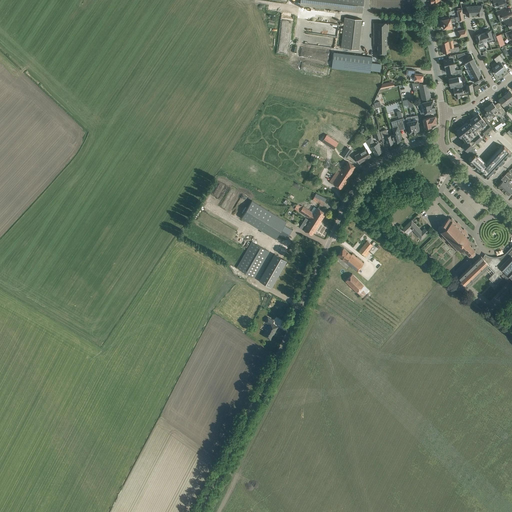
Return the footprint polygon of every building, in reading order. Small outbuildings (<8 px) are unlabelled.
[(300,0),(300,5),(363,12),(363,0),(300,0)] [(492,0),(494,5),(494,6),(495,7),(496,8),(500,6),(500,9),(504,7),(506,6),(505,4),(506,4),(504,0),(492,0)] [(500,9),(499,9),(496,11),(498,17),(502,15),(503,18),(504,20),(507,19),(511,17),(510,15),(511,14),(511,12),(510,8),(505,10),(504,7),(500,9)] [(446,28),(447,29),(452,28),(451,22),(459,20),(459,22),(464,21),(461,9),(456,10),(458,16),(454,17),(451,17),(451,18),(450,18),(444,19),(443,19),(442,19),(442,20),(443,28),(446,28)] [(362,19),(344,17),(341,43),(341,47),(358,49),(359,37),(362,19)] [(507,19),(504,20),(502,21),(504,25),(507,24),(509,28),(511,26),(511,20),(511,17),(507,19)] [(373,46),(377,45),(377,53),(386,53),(386,45),(388,45),(388,22),(373,22),(373,46)] [(485,32),(488,40),(489,42),(494,40),(492,34),(490,30),(485,32)] [(475,35),(478,46),(484,44),(483,42),(480,34),(480,33),(475,35)] [(501,34),(496,36),(500,46),(505,44),(501,34)] [(452,40),(445,41),(441,42),(443,53),(450,51),(455,50),(456,51),(460,51),(458,46),(453,47),(452,40)] [(333,52),(331,68),(370,72),(372,57),(333,52)] [(465,64),(474,59),(471,54),(463,58),(465,64)] [(449,59),(443,60),(445,66),(454,64),(453,58),(455,58),(455,55),(449,56),(449,59)] [(502,59),(499,55),(493,59),(498,64),(492,68),(497,74),(502,71),(501,70),(505,68),(499,61),(502,59)] [(468,68),(476,64),(473,60),(474,59),(465,64),(468,68)] [(454,64),(445,66),(446,72),(452,71),(452,74),(458,73),(458,70),(455,70),(454,64)] [(470,73),(478,69),(476,64),(468,68),(470,73)] [(410,80),(422,81),(423,74),(415,73),(415,70),(407,69),(406,75),(409,75),(409,76),(410,76),(410,80)] [(473,78),(481,74),(478,69),(470,73),(473,78)] [(484,79),(481,74),(473,78),(476,83),(484,79)] [(458,76),(448,78),(450,85),(456,84),(456,87),(462,85),(462,82),(459,83),(458,76)] [(420,88),(422,100),(430,98),(428,88),(427,84),(412,83),(413,89),(420,88)] [(474,92),(472,84),(466,85),(466,89),(462,90),(462,87),(453,88),(455,95),(456,98),(460,97),(460,95),(468,94),(468,93),(474,92)] [(506,103),(509,101),(504,95),(499,99),(503,105),(504,105),(506,109),(509,107),(506,103)] [(491,109),(494,113),(498,110),(501,114),(505,111),(498,102),(494,105),(492,102),(490,103),(489,102),(487,103),(491,108),(491,109)] [(491,108),(487,103),(485,105),(487,106),(484,108),(485,109),(483,111),(490,120),(496,115),(494,113),(491,109),(491,108)] [(465,141),(462,144),(467,150),(473,145),(472,144),(476,141),(477,142),(482,137),(481,136),(477,131),(475,130),(485,122),(478,113),(470,119),(471,121),(468,123),(467,122),(459,128),(460,129),(457,131),(461,137),(462,136),(465,141)] [(417,115),(411,116),(411,118),(414,131),(419,130),(417,120),(418,119),(417,115)] [(411,116),(406,117),(406,119),(407,121),(407,123),(409,132),(414,131),(412,120),(411,118),(411,116)] [(485,116),(483,117),(489,126),(490,125),(490,126),(483,133),(484,134),(481,136),(482,137),(493,127),(485,116)] [(394,134),(391,135),(394,143),(394,142),(394,143),(398,142),(398,141),(400,141),(399,137),(401,137),(398,129),(399,128),(400,129),(406,127),(403,118),(391,122),(393,127),(392,128),(394,134)] [(501,123),(494,126),(496,129),(505,124),(501,118),(499,119),(501,123)] [(394,143),(391,135),(388,136),(386,129),(380,131),(382,138),(385,137),(387,145),(394,143)] [(330,136),(325,143),(334,149),(338,142),(330,136)] [(373,150),(375,155),(382,151),(379,146),(380,146),(378,143),(377,143),(376,141),(374,142),(371,137),(365,141),(371,151),(373,150)] [(472,158),(469,161),(472,164),(475,167),(476,167),(479,170),(480,169),(482,172),(481,173),(483,174),(486,178),(487,177),(487,178),(490,174),(495,168),(495,169),(499,165),(504,159),(508,155),(507,155),(510,152),(504,146),(486,165),(476,156),(477,155),(476,153),(471,157),(472,158)] [(352,150),(347,147),(341,155),(346,158),(352,150)] [(371,156),(368,152),(366,149),(355,155),(359,163),(371,156)] [(355,166),(351,163),(348,161),(343,169),(339,167),(330,181),(341,189),(350,176),(349,175),(355,166)] [(498,186),(503,190),(510,183),(507,181),(511,176),(508,172),(501,179),(503,181),(498,186)] [(511,185),(510,183),(503,190),(508,195),(511,190),(511,188),(511,187),(511,185)] [(291,187),(288,193),(295,197),(298,191),(291,187)] [(286,221),(252,200),(241,217),(276,238),(279,233),(284,225),(286,221)] [(321,220),(326,213),(317,207),(314,213),(303,206),(300,211),(311,218),(313,215),(321,220)] [(202,214),(200,218),(218,227),(220,223),(202,214)] [(303,229),(312,235),(321,220),(313,215),(311,218),(303,229)] [(415,217),(412,220),(402,229),(406,233),(407,232),(408,234),(412,230),(415,232),(421,238),(428,232),(425,228),(421,231),(417,227),(418,227),(414,223),(417,220),(415,217)] [(461,225),(457,222),(456,223),(452,218),(450,219),(449,217),(445,221),(441,224),(438,228),(439,229),(438,231),(443,236),(442,237),(445,240),(446,239),(449,242),(448,243),(451,247),(452,246),(455,249),(455,250),(457,248),(461,251),(463,249),(465,252),(465,253),(466,252),(469,255),(472,256),(473,256),(472,255),(474,253),(475,254),(475,253),(475,250),(475,249),(472,246),(471,246),(469,243),(471,241),(467,238),(470,236),(466,233),(467,232),(464,228),(463,229),(460,226),(461,225)] [(284,225),(279,233),(287,238),(292,230),(284,225)] [(252,241),(237,267),(254,277),(269,251),(252,241)] [(364,255),(373,245),(367,241),(359,250),(364,255)] [(343,248),(338,255),(347,262),(357,271),(364,263),(352,253),(351,255),(343,248)] [(459,277),(466,285),(471,280),(472,281),(473,281),(473,280),(473,279),(488,265),(494,272),(489,278),(491,281),(489,283),(493,287),(501,278),(499,275),(500,274),(502,275),(501,275),(504,278),(504,277),(511,284),(511,248),(502,259),(501,260),(499,257),(498,257),(496,257),(494,257),(493,257),(491,257),(489,257),(487,255),(486,257),(484,259),(481,256),(459,277)] [(287,261),(275,254),(259,280),(272,287),(287,261)] [(351,275),(345,280),(357,292),(364,285),(352,274),(351,275)] [(336,290),(328,298),(345,315),(353,307),(350,304),(347,301),(336,290)] [(274,321),(269,318),(268,317),(266,320),(270,323),(263,335),(270,339),(278,327),(272,323),(274,321)]
